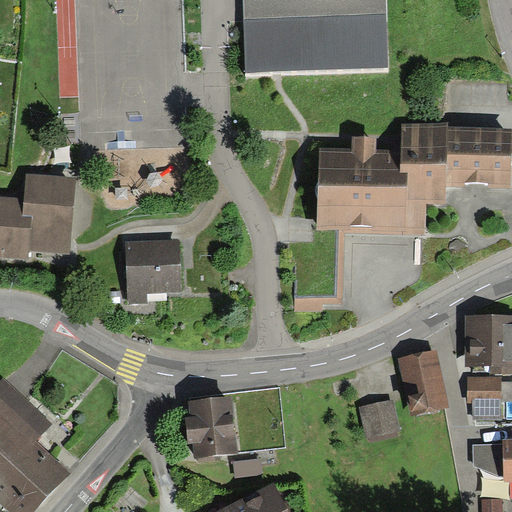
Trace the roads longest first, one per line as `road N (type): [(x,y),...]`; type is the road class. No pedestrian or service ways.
road 1 (tertiary): [(511,274),(359,352),(304,367),(166,374)]
road 2 (tertiary): [(166,374),(101,348),(37,307),(0,300)]
road 3 (unclassified): [(63,511),(153,406),(166,374)]
